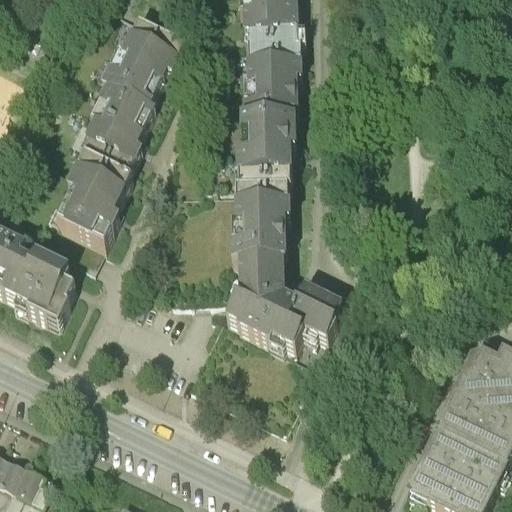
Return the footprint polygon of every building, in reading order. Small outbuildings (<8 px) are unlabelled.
[(0,0),(0,48),(6,38),(11,40),(19,24),(12,21),(15,16),(23,0),(0,0)] [(105,36),(133,50),(146,24),(151,27),(159,11),(152,8),(154,4),(156,0),(87,0),(87,2),(93,5),(84,22),(106,33),(105,36)] [(247,0),(247,36),(276,36),(300,36),(303,37),(302,9),(307,9),(306,0),(247,0)] [(276,36),(247,36),(248,77),(253,77),(254,97),(276,96),(306,96),(306,83),(306,66),(300,66),(300,36),(276,36)] [(117,146),(161,168),(174,141),(177,136),(182,139),(197,107),(147,82),(132,113),(127,111),(111,144),(117,146)] [(276,96),(254,97),(254,140),(249,140),(250,180),(275,180),(303,179),(302,143),(307,143),(307,139),(306,96),(276,96)] [(165,170),(161,168),(117,146),(100,180),(104,182),(88,213),(93,215),(138,238),(153,208),(148,205),(150,201),(165,170)] [(275,180),(250,180),(251,214),(245,214),(246,250),(275,249),(299,249),(298,216),(298,209),(304,209),(303,179),(275,180)] [(138,238),(93,215),(77,248),(82,250),(66,282),(115,306),(129,277),(125,275),(127,270),(142,239),(138,238)] [(275,249),(246,250),(246,254),(246,284),(242,283),(242,325),(274,324),(294,324),(294,288),(294,284),(299,284),(299,249),(275,249)] [(0,294),(0,345),(32,361),(30,367),(67,383),(78,361),(75,360),(78,354),(82,346),(72,341),(77,332),(42,315),(40,321),(32,317),(35,309),(1,293),(0,294)] [(312,349),(307,359),(302,356),(294,352),(294,324),(274,324),(242,325),(243,359),(234,380),(247,386),(245,389),(280,406),(283,401),(304,411),(313,393),(336,404),(348,379),(346,378),(351,368),(312,349)] [(483,413),(449,481),(511,511),(511,414),(509,414),(504,423),(483,413)] [(511,511),(449,481),(433,511),(511,511)]
